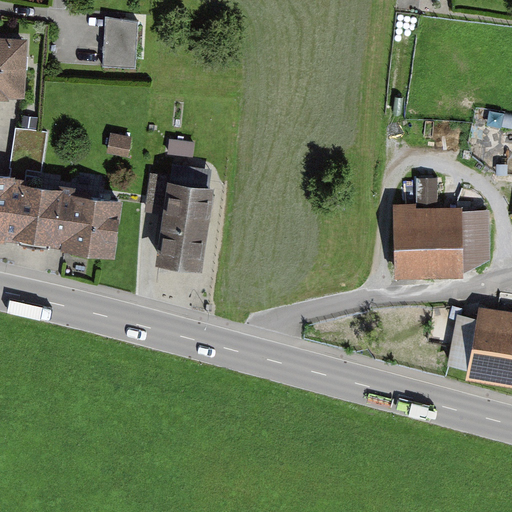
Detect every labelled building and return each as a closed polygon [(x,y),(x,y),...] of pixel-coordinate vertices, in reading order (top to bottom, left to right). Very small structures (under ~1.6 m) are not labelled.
[(138,20),(105,14),(103,65),(136,66),(138,20)] [(0,97),(10,98),(10,95),(26,96),(29,37),(0,35),(0,97)] [(511,115),(505,114),(503,127),(511,128),(511,115)] [(11,179),(0,177),(0,240),(111,256),(118,204),(40,192),(48,134),(41,133),(18,129),(11,179)] [(132,140),(111,136),(108,154),(128,158),(132,140)] [(168,156),(193,159),(195,144),(170,141),(168,156)] [(171,178),(152,175),(147,212),(167,215),(160,266),(202,272),(214,193),(208,192),(211,170),(173,164),(171,178)] [(438,179),(418,179),(418,202),(438,203),(438,179)] [(415,206),(394,206),(396,280),(463,278),(462,274),(461,213),(461,210),(416,211),(415,206)] [(489,212),(461,213),(462,274),(491,260),(489,212)] [(478,317),(456,314),(451,346),(447,366),(450,367),(470,371),(469,378),(511,386),(511,312),(480,307),(478,317)]
